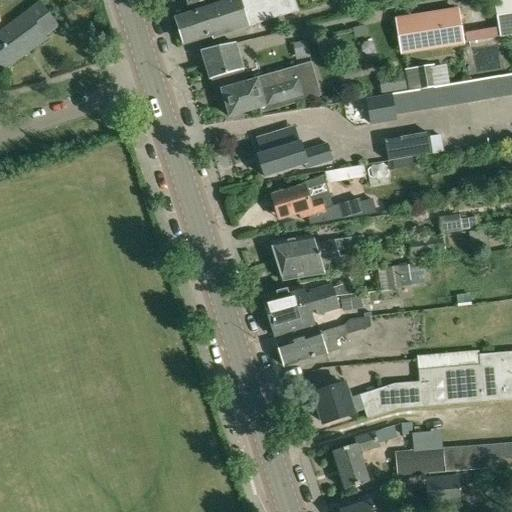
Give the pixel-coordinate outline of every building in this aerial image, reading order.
[(219,0),(213,2),(214,7),(219,20),(181,32),(184,43),(211,35),(212,38),(246,27),(298,10),(294,0),(219,0)] [(511,0),(496,0),(497,4),(502,35),(511,33),(511,0)] [(29,13),(0,34),(0,63),(4,69),(25,53),(23,50),(44,35),(42,32),(54,23),(41,4),(29,13)] [(176,19),(181,32),(219,20),(214,7),(176,19)] [(403,52),(462,42),(457,10),(398,20),(403,52)] [(214,78),(218,89),(247,80),(235,43),(201,51),(211,79),(214,78)] [(418,90),(434,87),(430,66),(414,68),(418,90)] [(226,102),(221,106),(223,113),(229,114),(230,117),(264,106),(304,94),(297,68),(257,80),(222,90),(226,102)] [(406,89),(403,70),(377,74),(380,93),(406,89)] [(501,97),(511,94),(511,88),(510,75),(498,77),(501,97)] [(498,77),(486,79),(489,99),(501,97),(498,77)] [(486,79),(474,81),(478,101),(489,99),(486,79)] [(474,81),(462,83),(466,102),(478,101),(474,81)] [(466,102),(462,83),(451,85),(454,104),(466,102)] [(451,85),(439,86),(442,106),(454,104),(451,85)] [(430,108),(442,106),(439,86),(427,88),(430,108)] [(427,88),(415,90),(418,110),(430,108),(427,88)] [(415,90),(403,92),(407,112),(418,110),(415,90)] [(403,92),(392,94),(395,114),(407,112),(403,92)] [(377,97),(365,98),(366,103),(370,126),(382,124),(396,122),(395,114),(392,94),(377,97)] [(284,131),(256,140),(261,155),(259,155),(266,176),(305,163),(307,167),(332,159),(327,144),(303,152),(300,142),(293,144),(289,146),(284,131)] [(432,153),(429,133),(384,141),(387,160),(432,153)] [(348,168),(351,180),(366,177),(364,165),(348,168)] [(303,186),(272,195),(279,219),(298,213),(300,218),(307,216),(310,225),(329,222),(365,216),(376,214),(371,198),(361,201),(360,199),(334,207),(326,210),(323,201),(331,198),(327,185),(324,176),(302,183),(303,186)] [(463,214),(442,218),(444,235),(465,232),(464,220),(463,214)] [(487,230),(468,233),(471,249),(489,247),(487,230)] [(313,235),(270,242),(276,262),(339,251),(342,251),(365,247),(363,236),(339,240),(335,240),(316,244),(313,235)] [(443,236),(409,241),(411,259),(445,253),(443,236)] [(339,251),(276,262),(282,280),(325,273),(322,264),(342,261),(346,260),(345,255),(340,256),(339,251)] [(399,266),(385,268),(388,289),(402,287),(399,266)] [(262,296),(269,317),(335,297),(352,295),(348,284),(333,289),(331,285),(311,291),(312,296),(306,298),(302,286),(262,296)] [(469,294),(456,296),(458,307),(471,305),(469,294)] [(339,308),(335,297),(269,317),(275,337),(315,325),(311,311),(317,309),(318,314),(339,308)] [(319,334),(278,346),(285,367),(327,354),(339,350),(335,338),(347,335),(344,326),(319,334)] [(393,384),(360,395),(365,410),(364,410),(366,419),(386,414),(403,408),(511,399),(511,351),(478,355),(479,365),(418,371),(419,382),(393,384)] [(323,423),(364,410),(365,410),(360,395),(348,398),(344,384),(313,393),(323,423)] [(402,436),(412,435),(412,433),(411,423),(401,424),(402,436)] [(344,490),(370,482),(360,452),(379,446),(374,432),(354,439),(356,445),(332,453),(344,490)] [(506,444),(496,445),(497,468),(508,468),(506,444)] [(487,469),(485,445),(475,446),(477,470),(487,469)] [(496,445),(485,445),(487,469),(497,468),(496,445)] [(475,446),(464,447),(466,471),(477,470),(475,446)] [(464,447),(454,448),(456,471),(466,471),(464,447)] [(397,476),(446,472),(444,448),(396,451),(397,476)] [(454,448),(444,448),(446,472),(456,471),(454,448)] [(428,507),(460,505),(459,477),(426,479),(428,507)] [(388,511),(387,507),(382,492),(358,500),(360,504),(339,510),(339,511),(388,511)]
